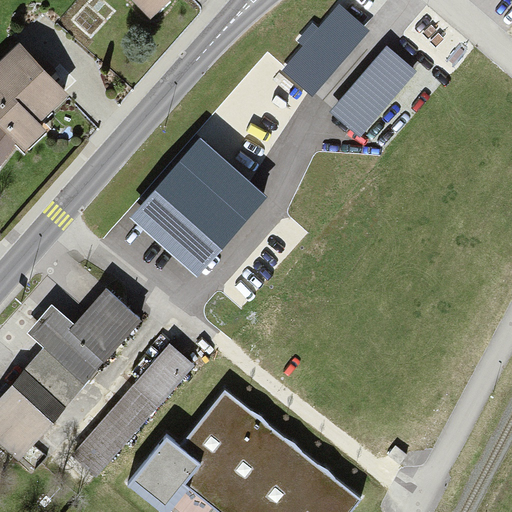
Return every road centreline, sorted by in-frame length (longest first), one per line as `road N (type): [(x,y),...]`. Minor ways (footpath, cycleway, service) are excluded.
road 1 (primary): [(0,282),(253,0)]
road 2 (residential): [(407,511),(511,321)]
road 3 (unknown): [(118,113),(39,19)]
